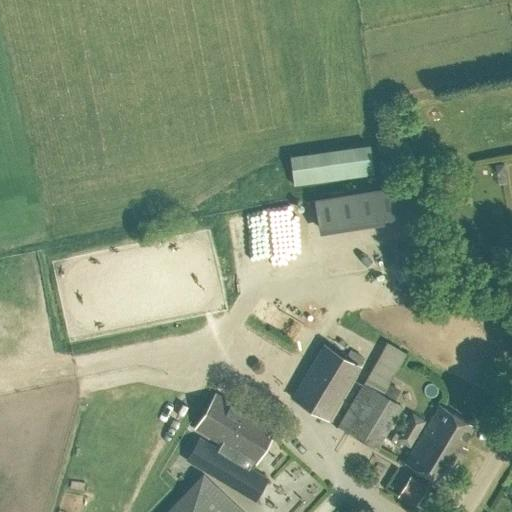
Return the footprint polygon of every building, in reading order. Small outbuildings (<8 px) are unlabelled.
[(370,140),(290,151),(290,153),(294,183),(374,172),(370,142),(370,140)] [(395,182),(314,195),(319,230),(418,215),(412,179),(395,182)] [(273,209),(227,215),(235,276),(262,273),(255,226),(275,223),(273,209)] [(360,365),(324,343),(292,397),(329,418),(360,365)] [(363,382),(338,425),(377,447),(402,405),(363,382)] [(196,428),(220,442),(204,470),(256,500),(269,478),(253,468),(276,428),(216,393),(196,428)] [(462,443),(474,424),(439,403),(405,461),(445,485),(468,447),(462,443)] [(401,441),(410,447),(426,420),(412,412),(399,433),(396,431),(391,441),(399,445),(401,441)] [(410,473),(398,495),(415,505),(428,484),(410,473)] [(238,511),(200,477),(168,511),(238,511)]
